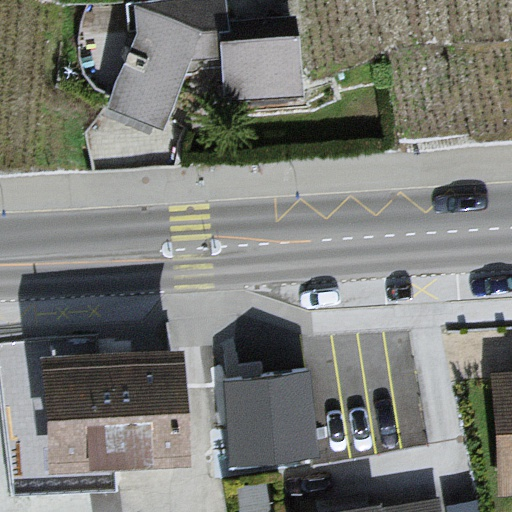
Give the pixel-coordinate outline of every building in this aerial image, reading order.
[(105,102),(157,119),(188,51),(216,50),(215,23),(226,21),(224,0),(131,0),(133,27),(105,102)] [(282,24),(219,28),(224,93),(286,88),(282,24)] [(175,342),(40,347),(45,456),(180,451),(175,342)] [(307,368),(219,375),(226,459),(315,452),(307,368)] [(511,373),(492,374),(499,489),(511,488),(511,373)] [(441,511),(440,503),(385,511),(383,496),(306,508),(306,511),(441,511)] [(475,511),(474,503),(444,508),(444,511),(475,511)]
